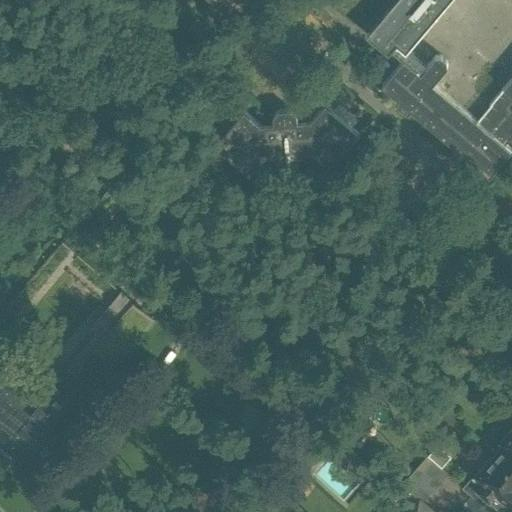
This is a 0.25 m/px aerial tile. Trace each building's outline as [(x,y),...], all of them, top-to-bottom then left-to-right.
[(511,0),(395,0),(367,34),(389,52),(392,49),(404,59),(383,85),(400,99),(397,103),(409,113),(412,109),(461,151),(458,155),(470,165),(473,161),(490,175),(511,149),(506,145),(511,137),(511,0)] [(197,19),(186,32),(199,42),(210,29),(197,19)] [(360,133),(326,104),(303,131),(299,131),(298,114),(292,109),(279,110),(274,116),(275,133),(271,133),(245,111),(216,145),(250,174),(264,157),(274,156),(284,165),(296,164),(305,154),(314,153),(331,167),(360,133)] [(380,169),(394,181),(409,163),(395,151),(380,169)] [(0,366),(0,443),(25,464),(101,375),(83,359),(97,343),(114,358),(152,314),(127,292),(114,309),(120,313),(104,332),(97,327),(76,353),(73,350),(35,396),(0,366)] [(479,382),(507,407),(511,401),(511,391),(501,382),(508,374),(495,364),(479,382)] [(283,436),(271,425),(256,442),(267,452),(283,436)] [(348,438),(338,429),(331,436),(343,446),(349,439),(348,438)] [(511,429),(510,431),(502,440),(505,443),(494,455),(511,470),(511,429)] [(354,431),(348,438),(349,439),(357,446),(363,439),(354,431)] [(504,508),(511,499),(511,470),(494,455),(484,467),(484,466),(465,486),(474,494),(476,492),(486,502),(484,504),(493,511),(497,511),(503,506),(504,508)] [(449,474),(433,459),(424,469),(420,465),(409,476),(430,495),(449,474)] [(432,511),(423,503),(414,511),(432,511)]
